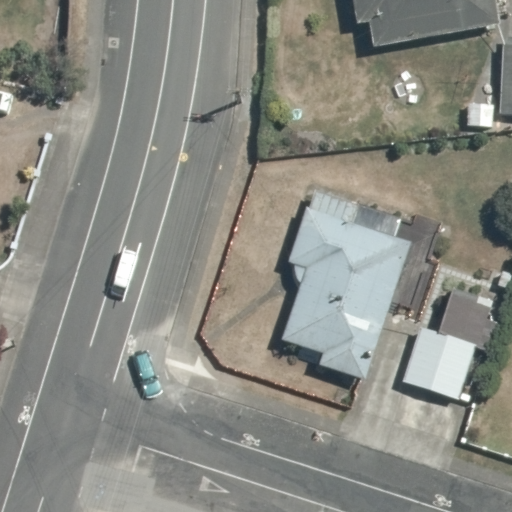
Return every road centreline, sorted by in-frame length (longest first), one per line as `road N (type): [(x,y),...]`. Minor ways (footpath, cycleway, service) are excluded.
road 1 (residential): [(68,424),(161,79),(167,0)]
road 2 (residential): [(68,424),(341,511)]
